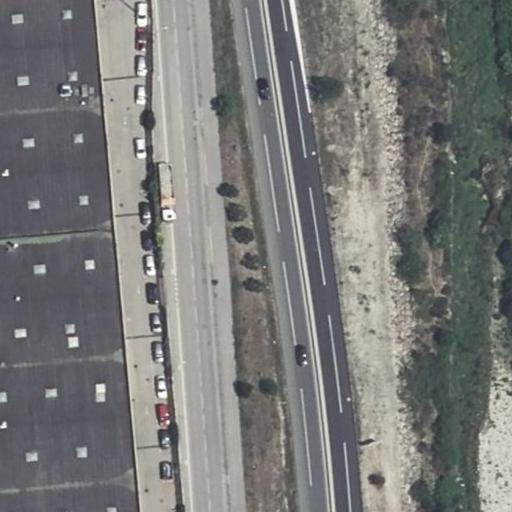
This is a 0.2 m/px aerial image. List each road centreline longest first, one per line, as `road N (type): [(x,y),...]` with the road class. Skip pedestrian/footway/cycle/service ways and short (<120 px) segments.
road 1 (primary): [(341,511),(275,0)]
road 2 (primary): [(254,0),(320,511)]
road 3 (unclassified): [(173,0),(210,511)]
